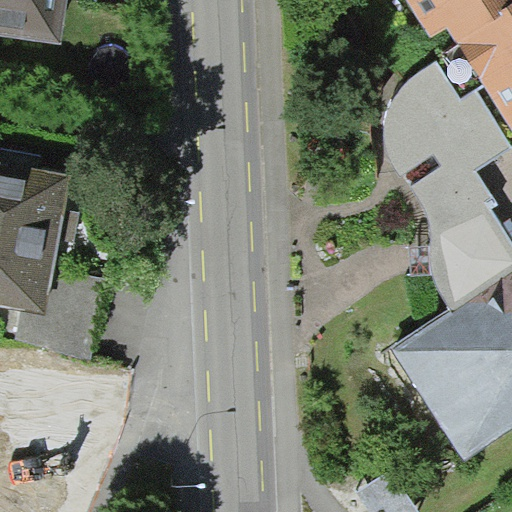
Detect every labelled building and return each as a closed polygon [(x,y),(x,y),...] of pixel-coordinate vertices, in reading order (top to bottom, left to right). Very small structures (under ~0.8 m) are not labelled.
[(0,0),(0,35),(62,43),(67,0),(0,0)] [(450,298),(511,260),(511,228),(482,174),(511,154),(511,0),(409,0),(437,43),(406,67),(383,98),(380,132),(401,179),(441,234),(450,298)] [(0,307),(53,316),(75,180),(0,167),(0,307)] [(511,260),(450,298),(395,341),(468,455),(511,425),(511,260)] [(0,419),(9,380),(0,378),(0,419)]
